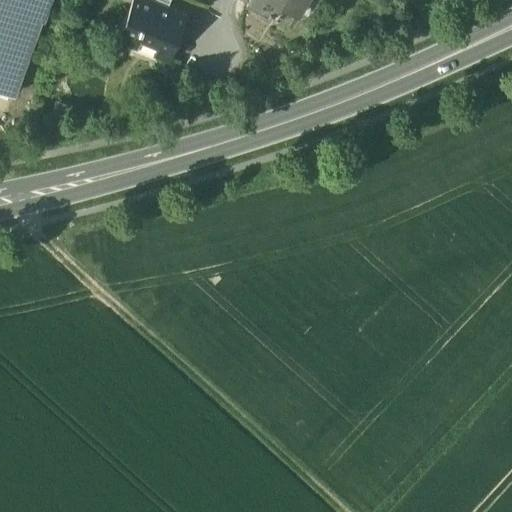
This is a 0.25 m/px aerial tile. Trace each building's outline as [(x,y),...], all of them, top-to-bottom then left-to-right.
[(0,0),(0,89),(14,94),(40,20),(43,21),(50,0),(0,0)] [(147,0),(146,0),(131,0),(117,38),(134,44),(135,40),(159,50),(157,54),(168,58),(185,15),(147,0)] [(281,5),(272,0),(248,0),(246,5),(272,20),(281,5)] [(272,0),(281,5),(292,11),(299,0),(272,0)] [(175,71),(166,96),(177,101),(187,76),(175,71)]
